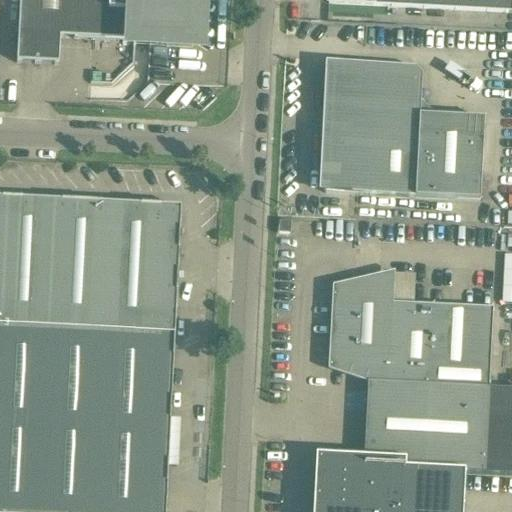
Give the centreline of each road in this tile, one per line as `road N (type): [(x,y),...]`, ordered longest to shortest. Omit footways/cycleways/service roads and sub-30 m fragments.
road 1 (unclassified): [(237,511),(255,148)]
road 2 (unclassified): [(255,148),(0,133)]
road 3 (unclassified): [(255,148),(261,0)]
road 4 (unknown): [(30,135),(2,77),(3,0)]
